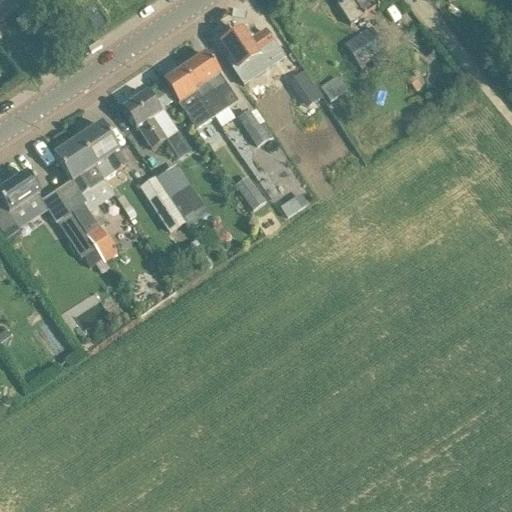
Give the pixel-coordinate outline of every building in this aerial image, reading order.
[(0,0),(0,24),(29,1),(28,0),(0,0)] [(349,27),(364,17),(376,9),(377,11),(378,10),(377,8),(378,7),(373,0),(338,0),(341,5),(336,8),(349,27)] [(338,51),(353,72),(385,51),(370,30),(338,51)] [(271,48),(274,46),(265,32),(248,44),(241,32),(221,45),(238,71),(258,58),(271,49),(271,48)] [(207,111),(213,119),(237,103),(228,90),(229,90),(206,56),(181,72),(207,111)] [(163,84),(195,131),(213,119),(207,111),(181,72),(163,84)] [(303,73),(289,81),(297,95),(311,87),(303,73)] [(329,102),(337,98),(329,83),(321,88),(329,102)] [(152,151),(166,142),(178,134),(163,113),(161,115),(147,95),(122,112),(135,132),(138,130),(152,151)] [(255,112),(250,115),(249,114),(238,121),(258,149),(268,142),(260,129),(265,126),(255,112)] [(95,169),(104,182),(127,166),(118,153),(119,153),(101,126),(77,142),(95,169)] [(77,142),(53,157),(80,197),(84,195),(104,182),(95,169),(77,142)] [(176,167),(155,181),(184,225),(188,231),(189,231),(208,218),(176,167)] [(0,193),(0,204),(8,217),(40,196),(26,175),(0,193)] [(235,187),(253,213),(265,205),(247,179),(235,187)] [(170,233),(184,225),(155,181),(141,189),(155,210),(156,212),(170,233)] [(277,208),(287,222),(302,212),(292,198),(277,208)] [(101,261),(103,260),(114,253),(108,244),(105,239),(108,237),(114,233),(106,222),(97,228),(84,207),(71,216),(100,260),(101,261)] [(130,209),(128,210),(124,213),(129,221),(135,217),(130,209)] [(90,266),(100,260),(71,216),(56,226),(80,261),(85,258),(90,266)] [(201,251),(195,242),(188,246),(194,255),(201,251)] [(207,272),(212,269),(205,259),(201,262),(207,272)] [(0,344),(10,339),(5,331),(0,334),(0,344)]
